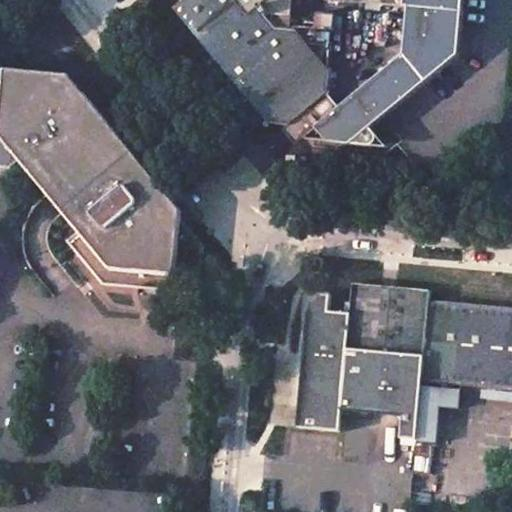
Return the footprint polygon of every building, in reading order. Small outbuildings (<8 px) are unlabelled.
[(185,0),(178,7),(270,120),(292,121),(295,119),(309,137),(374,143),(377,142),(379,141),(381,139),(382,136),(382,133),(381,130),(379,128),(376,126),(374,126),(464,52),(468,0),(185,0)] [(0,165),(13,167),(19,159),(78,230),(66,239),(104,283),(199,291),(200,279),(203,244),(182,218),(182,209),(70,74),(7,68),(7,76),(0,75),(0,165)] [(238,113),(221,126),(234,142),(251,129),(238,113)] [(352,311),(333,309),(312,307),(299,427),(342,431),(343,408),(402,414),(400,436),(418,438),(423,378),(430,299),(431,288),(354,281),(352,311)] [(312,301),(312,307),(333,309),(335,292),(325,292),(312,301)] [(511,306),(430,299),(423,378),(439,380),(511,386),(511,306)] [(438,384),(439,380),(423,378),(418,438),(417,443),(438,444),(441,408),(461,410),(463,387),(438,384)]
